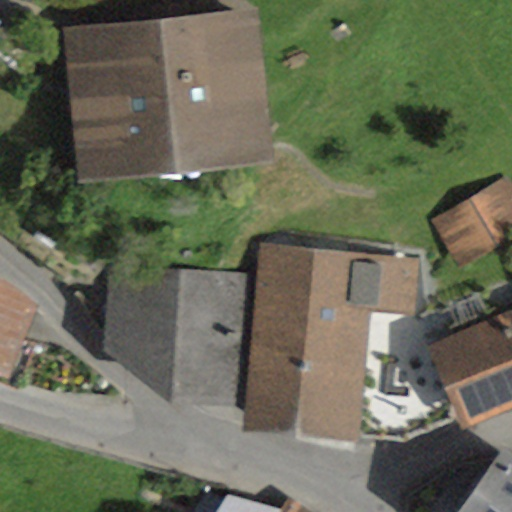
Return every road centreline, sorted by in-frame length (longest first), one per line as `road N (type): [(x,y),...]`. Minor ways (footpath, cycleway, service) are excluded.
road 1 (residential): [(149,436),(151,407),(42,288),(0,257)]
road 2 (residential): [(365,498),(297,469),(149,436)]
road 3 (residential): [(365,498),(384,479),(458,441),(511,425)]
road 4 (residential): [(149,436),(60,421),(0,400)]
